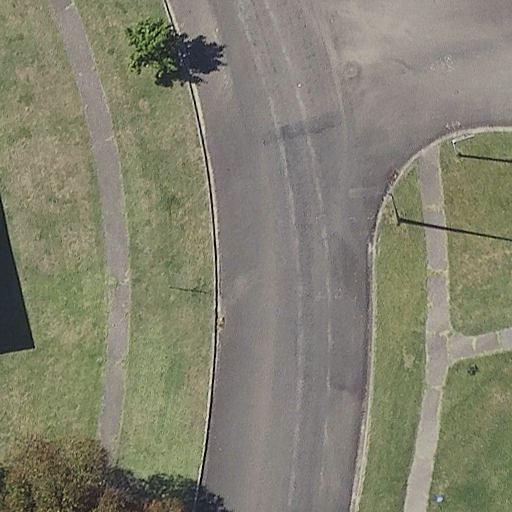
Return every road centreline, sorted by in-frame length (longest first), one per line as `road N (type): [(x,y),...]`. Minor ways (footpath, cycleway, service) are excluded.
road 1 (residential): [(344,511),(359,453),(340,126)]
road 2 (residential): [(511,107),(340,126)]
road 3 (residential): [(340,126),(299,0)]
